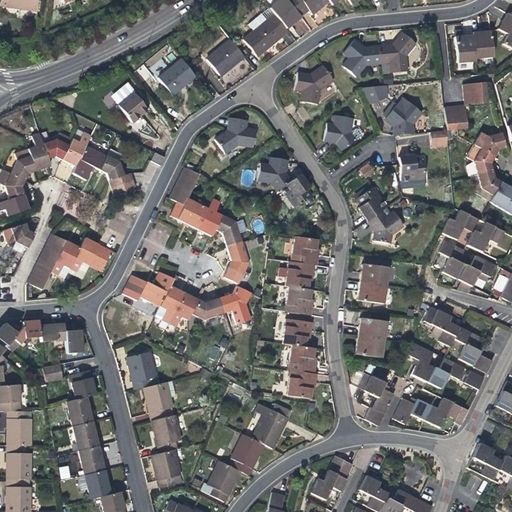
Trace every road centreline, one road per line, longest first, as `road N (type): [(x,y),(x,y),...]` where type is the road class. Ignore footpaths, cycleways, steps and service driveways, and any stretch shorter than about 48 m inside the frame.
road 1 (residential): [(343,438),(328,346),(338,214),(254,83)]
road 2 (residential): [(254,83),(185,134),(109,287),(82,305)]
road 3 (residential): [(485,0),(451,14),(327,32),(254,83)]
road 4 (residential): [(82,305),(103,353),(142,511)]
road 5 (secondary): [(29,82),(117,46),(193,0)]
road 6 (residential): [(343,438),(282,462),(234,511)]
